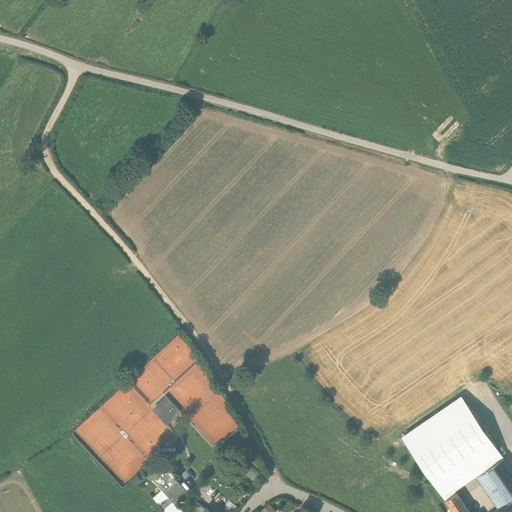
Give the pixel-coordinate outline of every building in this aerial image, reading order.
[(166,395),(152,408),(166,424),(180,411),(169,399),(166,395)] [(460,395),(401,436),(445,500),(448,497),(456,492),(454,490),(474,476),(484,469),(501,458),(503,456),(460,395)] [(511,511),(511,473),(501,458),(486,471),(507,502),(497,510),(494,511),(511,511)] [(164,468),(169,472),(172,466),(167,463),(164,468)] [(507,502),(486,471),(484,469),(474,476),(497,510),(507,502)] [(162,491),(171,502),(173,500),(175,503),(187,493),(176,479),(162,491)] [(163,509),(171,502),(162,491),(160,489),(152,496),(163,509)] [(453,511),(474,511),(472,511),(469,511),(456,492),(448,497),(445,500),(453,511)] [(165,511),(184,511),(175,503),(173,500),(171,502),(163,509),(165,511)] [(275,511),(268,503),(259,511),(275,511)]
